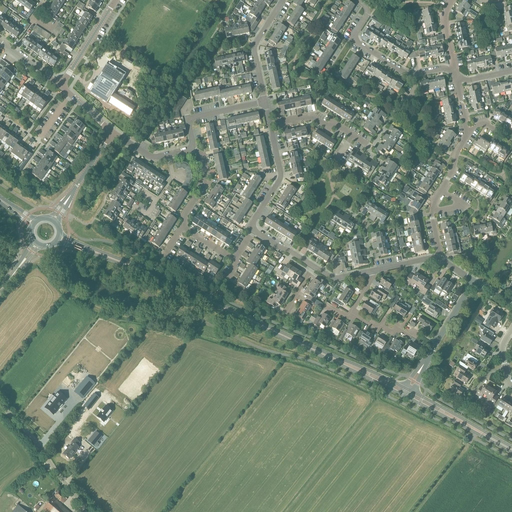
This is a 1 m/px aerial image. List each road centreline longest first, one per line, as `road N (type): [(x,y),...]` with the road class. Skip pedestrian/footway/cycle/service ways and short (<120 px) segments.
road 1 (secondary): [(55,241),(162,281),(405,396)]
road 2 (secondary): [(405,388),(59,233)]
road 3 (residential): [(455,75),(441,67),(404,72),(357,42),(367,12),(358,0)]
road 4 (unclassified): [(96,511),(0,398)]
road 5 (secondary): [(405,396),(511,452)]
